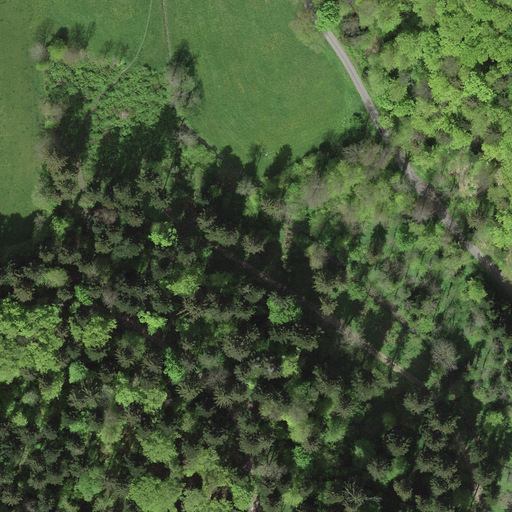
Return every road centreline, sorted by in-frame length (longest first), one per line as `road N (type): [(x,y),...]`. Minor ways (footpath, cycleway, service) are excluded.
road 1 (track): [(0,305),(81,303),(122,317),(177,359),(226,401),(248,443),(260,511)]
road 2 (unclassified): [(511,289),(422,189),(309,0)]
